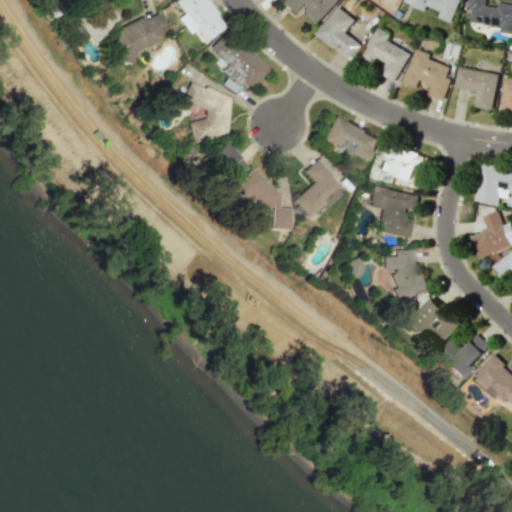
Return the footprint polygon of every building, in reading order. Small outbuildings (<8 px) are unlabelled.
[(81,0),(96,11),(103,0),(81,0)] [(171,0),(187,23),(183,26),(188,32),(193,29),(202,41),(223,27),(203,0),(171,0)] [(337,0),(278,0),(278,1),(291,13),(298,5),(316,23),(337,0)] [(409,0),(408,5),(424,11),(426,6),(439,11),(437,17),(451,22),(458,0),(409,0)] [(511,3),(497,2),(497,7),(485,5),(485,0),(469,0),(467,22),(500,26),(499,32),(511,33),(511,3)] [(97,9),(89,17),(79,7),(69,17),(92,42),(116,20),(103,6),(98,11),(97,9)] [(315,34),(333,48),(334,46),(351,59),(362,46),(345,32),(354,19),(337,6),(315,34)] [(164,30),(157,13),(142,19),(141,17),(108,31),(120,61),(131,56),(130,52),(154,42),(151,36),(164,30)] [(395,82),(410,53),(386,40),(389,34),(376,27),(360,56),(373,63),(376,57),(385,62),(379,74),(395,82)] [(249,88),(266,70),(224,29),(207,47),(249,88)] [(403,83),(416,87),(418,80),(431,84),(428,95),(444,100),(450,77),(446,76),(450,66),(434,62),(436,55),(413,49),(403,83)] [(492,109),(498,74),(458,66),(454,87),(476,91),(474,106),(492,109)] [(502,108),(511,108),(511,79),(503,79),(502,108)] [(180,100),(205,110),(200,122),(194,120),(190,129),(216,140),(232,99),(187,81),(180,100)] [(367,160),(378,136),(331,115),(321,139),(367,160)] [(244,167),(223,140),(205,153),(227,181),(244,167)] [(378,170),(408,181),(417,155),(388,144),(378,170)] [(311,181),(291,200),(306,216),(321,201),(326,206),(342,191),(313,160),(301,171),(311,181)] [(475,201),(497,204),(500,191),(511,193),(511,171),(481,166),(475,201)] [(288,229),(289,208),(277,208),(278,192),(266,184),(266,180),(248,168),(232,191),(242,197),(247,198),(261,207),(270,208),(269,228),(288,229)] [(417,194),(371,186),(367,207),(380,209),(376,232),(406,237),(410,219),(403,218),(405,209),(415,211),(417,194)] [(511,244),(511,227),(510,222),(503,225),(497,210),(482,216),(487,230),(471,236),(479,257),(511,244)] [(412,249),(393,249),(392,257),(381,256),(381,269),(388,274),(392,284),(392,291),(396,301),(428,288),(421,272),(416,272),(412,261),(412,249)] [(511,250),(493,264),(501,277),(511,270),(511,284),(511,250)] [(340,268),(347,279),(362,269),(354,258),(340,268)] [(411,318),(439,345),(460,323),(432,296),(411,318)] [(489,345),(476,333),(462,348),(452,338),(438,353),(449,363),(445,367),(457,379),(489,345)] [(511,373),(494,354),(469,378),(480,390),(486,384),(504,403),(507,399),(511,403),(511,373)]
